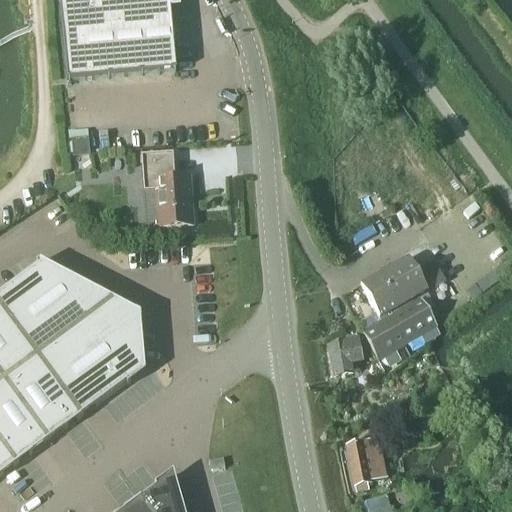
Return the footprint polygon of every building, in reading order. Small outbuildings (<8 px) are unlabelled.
[(72,0),(73,4),(60,6),(66,86),(116,81),(176,74),(167,0),(72,0)] [(157,231),(191,228),(188,180),(173,181),(172,155),(140,158),(141,185),(153,184),(157,231)] [(475,296),(511,269),(511,261),(472,207),(462,214),(458,209),(438,224),(442,229),(432,236),(426,240),(469,300),(475,296)] [(378,322),(426,294),(407,261),(359,289),(378,322)] [(422,269),(435,290),(445,283),(432,263),(422,269)] [(0,479),(31,456),(31,455),(62,432),(63,433),(80,420),(125,386),(126,388),(129,386),(128,384),(142,374),(140,356),(142,356),(141,341),(139,341),(137,323),(139,323),(139,317),(134,315),(133,317),(94,296),(95,294),(82,287),(81,289),(42,269),(43,267),(38,264),(34,267),(35,269),(0,295),(0,479)] [(377,364),(436,330),(420,302),(361,336),(377,364)] [(332,378),(351,375),(359,374),(357,365),(361,365),(359,356),(357,343),(347,345),(347,346),(327,349),(332,378)] [(421,401),(415,398),(414,396),(390,403),(394,417),(423,408),(421,401)] [(355,494),(361,493),(368,492),(366,486),(369,485),(369,483),(384,480),(373,443),(345,449),(353,488),(355,494)] [(180,511),(180,509),(178,509),(169,481),(158,489),(157,487),(154,490),(155,492),(140,503),(147,511),(180,511)] [(353,511),(387,511),(391,509),(388,510),(385,498),(352,505),(353,511)] [(147,511),(140,503),(140,502),(126,511),(147,511)]
